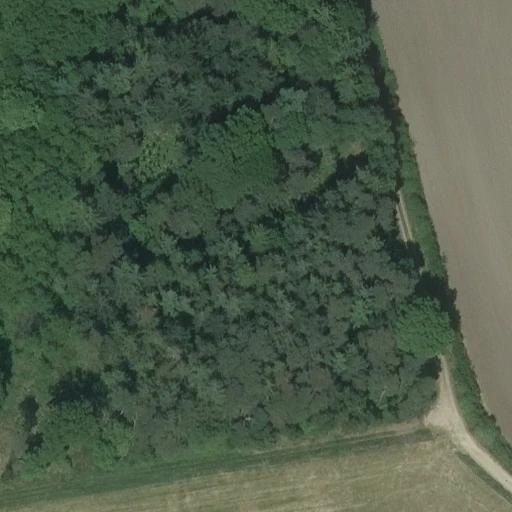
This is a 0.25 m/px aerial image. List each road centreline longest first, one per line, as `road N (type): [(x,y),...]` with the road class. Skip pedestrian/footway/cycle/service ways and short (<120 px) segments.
road 1 (track): [(342,0),(441,385),(478,458),(511,487)]
road 2 (track): [(453,417),(0,492)]
